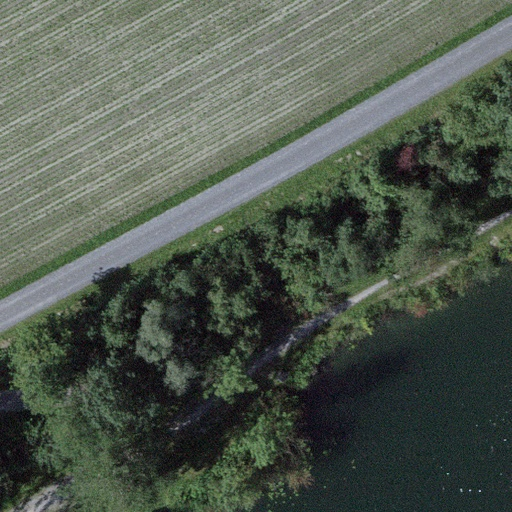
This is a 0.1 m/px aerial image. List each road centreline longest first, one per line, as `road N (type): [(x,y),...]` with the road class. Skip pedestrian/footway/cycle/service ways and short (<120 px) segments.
road 1 (track): [(0,324),(511,41)]
road 2 (track): [(0,400),(228,384)]
